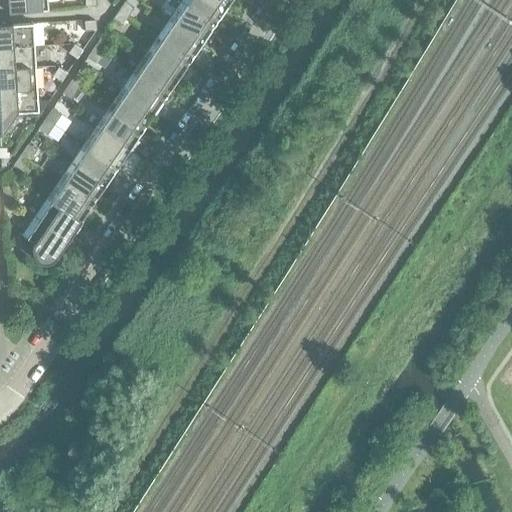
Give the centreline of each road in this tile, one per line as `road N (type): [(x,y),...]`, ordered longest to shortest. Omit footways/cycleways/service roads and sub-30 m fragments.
road 1 (track): [(418,0),(98,511)]
road 2 (residential): [(0,400),(87,291),(283,0)]
